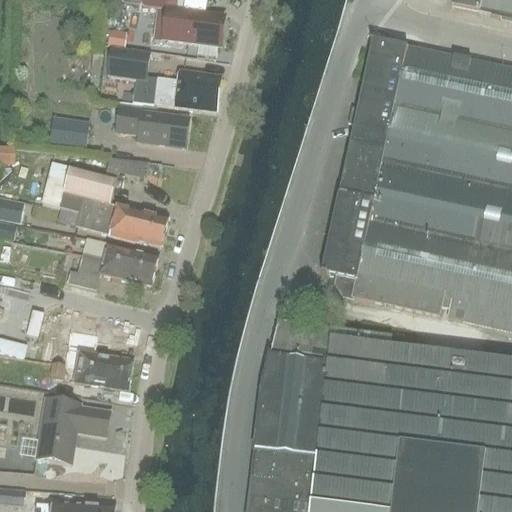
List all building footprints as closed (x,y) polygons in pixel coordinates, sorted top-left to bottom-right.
[(124,0),(123,6),(158,11),(168,12),(164,44),(221,51),(225,19),(176,13),(177,0),(124,0)] [(511,0),(457,0),(456,10),(511,22),(511,0)] [(125,51),(127,35),(110,33),(108,50),(125,51)] [(511,72),(371,42),(371,44),(374,44),(341,197),(340,197),(323,276),(322,276),(322,279),(327,280),(327,277),(358,284),(354,301),(440,320),(443,311),(450,313),(448,322),(511,335),(511,72)] [(178,84),(158,81),(148,79),(151,57),(106,50),(102,80),(136,85),(133,106),(154,109),(155,107),(217,115),(222,80),(180,74),(178,84)] [(186,151),(190,122),(143,116),(144,112),(120,109),(117,135),(139,138),(138,145),(186,151)] [(0,167),(15,169),(16,151),(0,149),(0,167)] [(40,206),(80,216),(81,216),(166,238),(169,224),(149,219),(149,217),(112,207),(118,183),(71,171),(65,194),(44,188),(40,206)] [(0,201),(0,223),(22,227),(26,206),(0,201)] [(162,251),(166,238),(81,216),(80,216),(76,231),(97,237),(97,235),(110,239),(110,240),(141,248),(142,246),(162,251)] [(104,263),(156,276),(159,262),(139,257),(140,255),(108,247),(104,263)] [(1,265),(9,266),(11,251),(3,250),(1,265)] [(152,289),(156,276),(104,263),(85,258),(84,259),(79,277),(72,275),(69,288),(97,295),(101,279),(131,286),(132,284),(152,289)] [(286,327),(279,325),(262,392),(247,511),(511,511),(511,369),(511,370),(511,364),(511,358),(489,355),(488,366),(427,358),(428,352),(410,349),(411,344),(286,327)] [(102,390),(103,389),(107,361),(69,354),(68,358),(55,356),(51,380),(65,382),(67,370),(77,372),(75,386),(102,390)] [(112,362),(107,361),(103,389),(110,390),(109,391),(129,395),(134,365),(118,362),(117,363),(112,362)] [(107,441),(111,415),(82,411),(82,409),(46,403),(37,462),(73,468),(78,436),(107,441)] [(0,492),(0,507),(26,509),(27,495),(0,492)]
